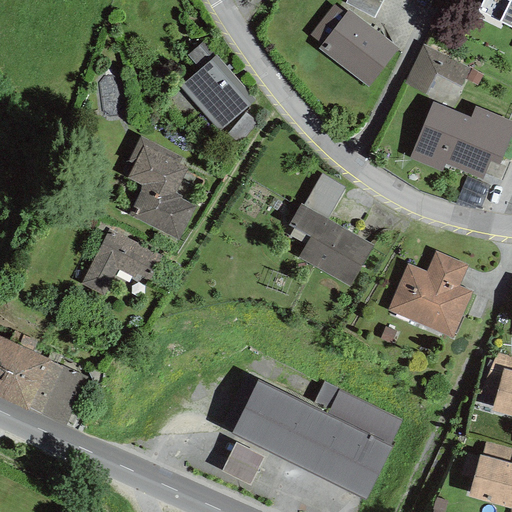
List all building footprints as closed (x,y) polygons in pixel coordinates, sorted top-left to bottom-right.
[(374,18),(382,0),(346,0),(345,3),(374,18)] [(511,0),(482,0),(477,11),(511,27),(511,0)] [(321,43),(345,14),(334,5),(310,35),(321,43)] [(398,48),(348,9),(345,14),(321,43),(317,49),(368,87),(398,48)] [(203,43),(188,56),(199,69),(214,56),(203,43)] [(470,68),(423,44),(404,83),(426,94),(436,74),(460,87),(470,68)] [(255,100),(216,55),(214,56),(199,69),(179,86),(219,132),(255,100)] [(477,86),(483,75),(472,69),(466,79),(477,86)] [(432,103),(409,158),(441,171),(445,163),(482,179),(489,161),(500,165),(511,136),(511,120),(475,106),(470,119),(432,103)] [(257,122),(245,112),(228,134),(241,143),(257,122)] [(141,191),(128,215),(179,240),(195,207),(180,199),(181,196),(176,193),(187,168),(179,164),(182,158),(141,136),(127,162),(134,165),(128,178),(141,185),(141,191)] [(303,205),(326,219),(344,187),(322,174),(303,205)] [(480,209),(489,186),(467,176),(455,205),(480,209)] [(309,237),(298,258),(349,287),(373,246),(326,219),(303,205),(300,204),(288,225),(309,237)] [(160,256),(109,229),(79,284),(103,297),(117,270),(145,285),(160,256)] [(459,287),(468,266),(436,251),(426,273),(459,287)] [(407,265),(387,311),(452,339),(472,293),(459,287),(426,273),(407,265)] [(8,342),(39,356),(45,343),(14,329),(8,342)] [(0,397),(27,410),(28,408),(50,361),(39,356),(8,342),(0,338),(0,397)] [(511,371),(511,356),(498,352),(487,378),(499,382),(503,369),(511,371)] [(65,425),(87,379),(50,361),(28,408),(65,425)] [(511,371),(503,369),(499,382),(491,411),(511,416),(511,371)] [(326,415),(257,379),(232,433),(365,500),(392,446),(390,445),(401,420),(339,389),(329,409),(326,415)] [(329,409),(339,389),(324,382),(314,402),(329,409)] [(508,464),(511,449),(511,448),(486,441),(482,456),(508,464)] [(250,485),(264,457),(236,443),(222,470),(250,485)] [(482,456),(479,455),(468,497),(511,509),(511,464),(508,464),(482,456)]
